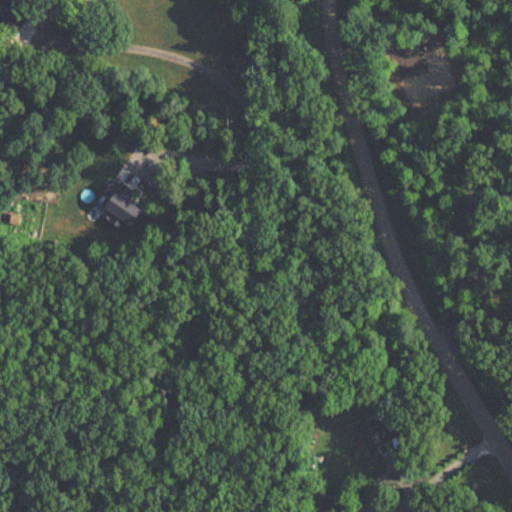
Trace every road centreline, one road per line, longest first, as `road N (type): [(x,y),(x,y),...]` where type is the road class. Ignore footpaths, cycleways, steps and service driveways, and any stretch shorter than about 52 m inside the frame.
road 1 (residential): [(238,511),(249,492),(267,0)]
road 2 (residential): [(511,468),(401,274),(359,136),(333,0)]
